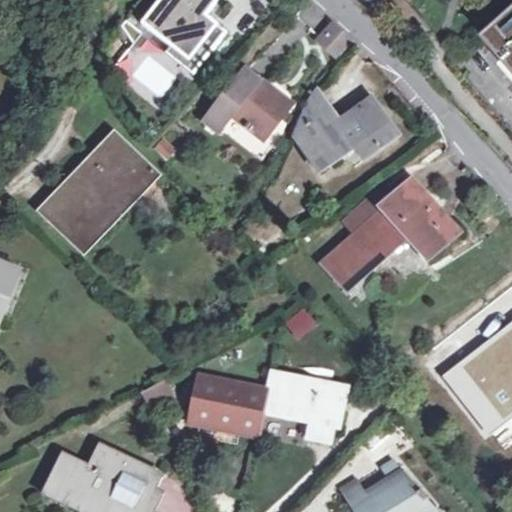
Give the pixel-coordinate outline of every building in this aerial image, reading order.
[(193,66),(198,70),(227,33),(221,29),(205,16),(219,0),(161,0),(141,24),(193,66)] [(511,6),(478,38),(511,75),(511,6)] [(333,24),(317,42),(339,62),(354,44),(333,24)] [(102,60),(105,62),(103,66),(111,71),(121,57),(114,52),(105,55),(102,60)] [(226,118),(228,116),(257,143),(275,124),(287,112),(246,72),(212,105),(226,118)] [(309,101),(292,138),(320,175),(348,156),(355,151),(363,162),(399,139),(373,101),(337,125),(314,93),(311,96),(309,101)] [(133,204),(158,177),(114,134),(52,198),(48,194),(35,208),(84,255),(133,204)] [(389,220),(327,271),(348,294),(370,274),(409,242),(427,265),(459,237),(412,184),(380,211),(389,220)] [(0,317),(17,277),(4,271),(0,269),(0,317)] [(232,387),(230,395),(197,388),(189,424),(258,439),(263,414),(311,424),(307,440),(331,445),(335,429),(340,430),(348,391),(342,390),(335,389),(271,377),(267,395),(232,387)] [(168,387),(156,393),(164,408),(175,403),(168,387)] [(164,408),(156,393),(144,399),(152,415),(164,409),(164,408)] [(75,511),(145,511),(155,493),(162,479),(97,447),(86,470),(59,457),(42,496),(75,511)] [(364,496),(349,505),(352,511),(434,511),(401,474),(364,496)] [(341,492),(349,505),(364,496),(356,483),(341,492)]
